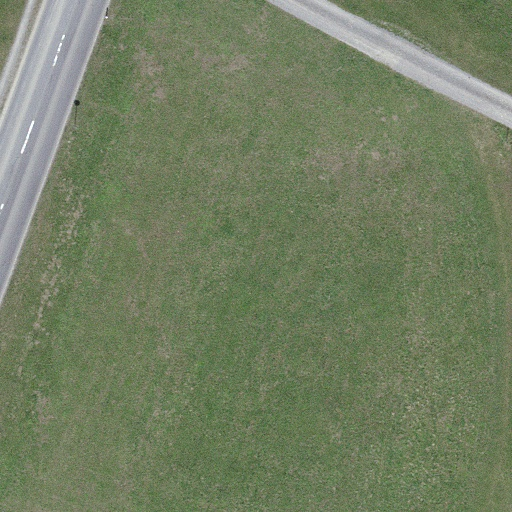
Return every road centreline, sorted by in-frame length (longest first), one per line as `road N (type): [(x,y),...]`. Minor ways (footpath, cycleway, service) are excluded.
road 1 (secondary): [(0,245),(91,0)]
road 2 (track): [(511,110),(301,0)]
